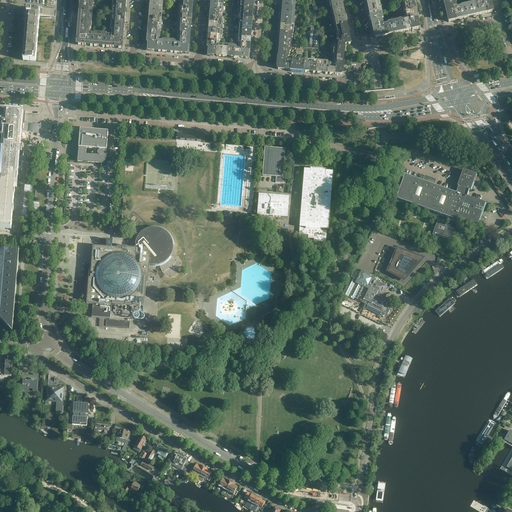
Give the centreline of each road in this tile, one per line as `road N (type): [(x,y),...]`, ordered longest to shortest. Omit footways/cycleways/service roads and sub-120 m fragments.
road 1 (residential): [(38,347),(78,382),(287,504),(315,509),(324,495)]
road 2 (residential): [(354,498),(394,332),(434,282),(511,229)]
road 3 (unclassified): [(324,495),(277,485),(68,361),(49,338)]
road 4 (unclassified): [(60,112),(288,129)]
road 5 (secondary): [(376,112),(160,96)]
road 6 (residential): [(366,49),(349,82),(253,70)]
road 7 (unclassified): [(48,242),(58,117)]
